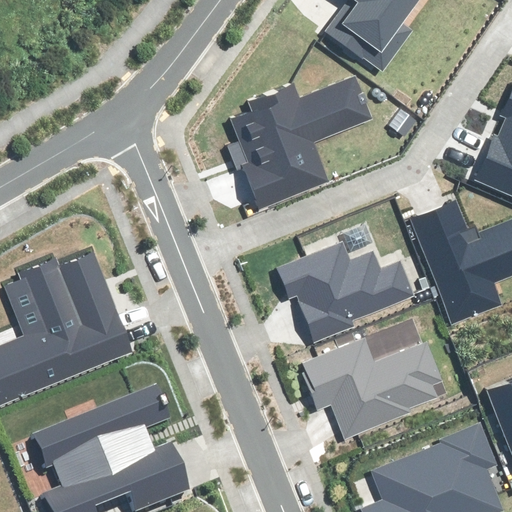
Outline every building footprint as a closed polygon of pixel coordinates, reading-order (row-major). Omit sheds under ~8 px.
[(418,0),(348,0),(327,30),(383,71),(412,31),(402,23),(418,0)] [(254,111),(231,120),(239,141),(229,145),(238,169),(244,166),(260,207),(328,181),(313,142),(371,119),(355,77),(301,98),(297,87),(252,105),(254,111)] [(511,97),(504,117),(507,118),(499,137),(495,136),(477,179),(511,194),(511,97)] [(458,200),(413,218),(454,322),(500,304),(492,284),(511,276),(511,220),(473,236),(458,200)] [(342,242),(279,267),(290,296),(298,293),(317,340),(352,326),(350,319),(412,295),(399,263),(380,270),(373,253),(350,262),(342,242)] [(0,405),(132,353),(92,254),(59,268),(57,261),(21,276),(23,282),(5,289),(24,337),(0,346),(0,405)] [(363,338),(300,364),(318,408),(330,403),(345,439),(409,413),(407,408),(436,397),(431,386),(441,382),(425,342),(373,362),(363,338)] [(511,380),(488,390),(511,449),(511,380)] [(167,418),(155,386),(36,434),(49,467),(55,465),(63,485),(45,493),(52,511),(95,511),(92,505),(127,490),(135,510),(195,487),(176,440),(153,449),(145,427),(167,418)] [(384,500),(363,509),(364,511),(497,511),(503,510),(487,468),(495,465),(480,429),(373,472),(384,500)]
